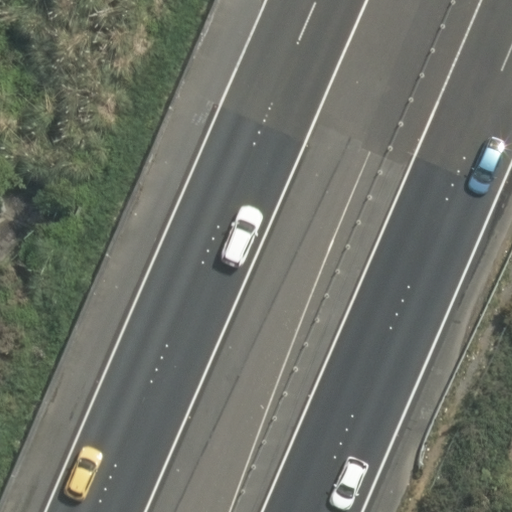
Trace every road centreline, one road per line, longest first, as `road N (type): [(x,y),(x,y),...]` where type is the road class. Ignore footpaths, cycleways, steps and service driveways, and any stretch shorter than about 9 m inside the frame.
road 1 (motorway): [(100,511),(318,0)]
road 2 (motorway): [(511,35),(306,511)]
